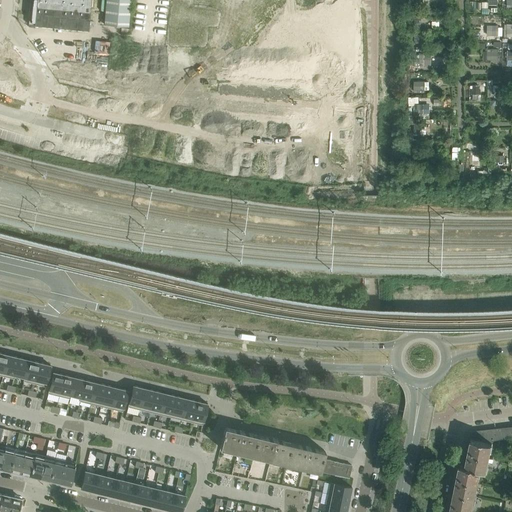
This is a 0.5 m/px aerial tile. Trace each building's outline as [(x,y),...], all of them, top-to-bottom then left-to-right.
[(36,0),(34,25),(94,30),(96,0),(36,0)] [(106,0),(104,24),(128,27),(130,0),(106,0)] [(488,26),(488,36),(498,36),(498,26),(488,26)] [(415,33),(414,42),(425,43),(426,35),(415,33)] [(97,40),(95,51),(110,52),(111,41),(97,40)] [(497,60),(497,52),(497,50),(486,50),(486,60),(497,60)] [(425,54),(415,54),(415,66),(425,66),(425,54)] [(425,93),(425,81),(414,81),(414,93),(425,93)] [(425,113),(425,106),(415,106),(414,114),(421,114),(421,113),(425,113)] [(461,145),(451,145),(451,158),(460,158),(461,145)] [(472,166),(481,166),(482,151),(473,151),(472,166)] [(504,163),(504,155),(496,155),(496,163),(504,163)] [(0,252),(115,280),(155,290),(160,292),(160,293),(176,297),(176,295),(191,299),(205,302),(229,307),(239,309),(249,311),(259,313),(268,314),(279,316),(289,318),(299,319),(308,321),(318,322),(328,323),(339,324),(349,325),(359,326),(363,326),(363,306),(341,304),(331,303),(321,302),(300,299),(290,298),(280,296),(269,294),(260,292),(248,290),(228,286),(225,285),(215,283),(204,281),(194,279),(175,274),(110,259),(53,245),(43,243),(27,239),(0,231),(0,252)] [(0,352),(0,375),(3,376),(8,355),(0,352)] [(8,355),(3,376),(13,379),(19,357),(8,355)] [(19,357),(13,379),(14,379),(15,375),(24,378),(23,381),(24,381),(29,360),(19,357)] [(29,360),(24,381),(34,384),(40,363),(29,360)] [(40,363),(34,384),(45,387),(51,365),(40,363)] [(48,393),(47,399),(57,402),(59,396),(64,375),(53,372),(48,393)] [(64,375),(59,396),(69,399),(75,377),(64,375)] [(70,399),(69,403),(78,406),(79,401),(80,401),(85,380),(75,377),(69,399),(70,399)] [(85,380),(80,401),(90,404),(96,382),(85,380)] [(96,382),(90,404),(101,406),(106,385),(96,382)] [(106,385),(101,406),(111,409),(117,388),(106,385)] [(128,407),(126,413),(137,415),(138,414),(144,388),(133,385),(132,391),(128,407)] [(117,388),(111,409),(122,412),(128,390),(117,388)] [(144,388),(138,414),(148,417),(149,412),(155,391),(144,388)] [(155,391),(149,412),(160,415),(165,393),(155,391)] [(165,393),(160,415),(170,417),(176,396),(165,393)] [(176,396),(170,417),(181,420),(186,398),(176,396)] [(186,398),(181,420),(191,422),(197,401),(186,398)] [(197,401),(191,422),(202,425),(208,404),(197,401)] [(221,443),(220,448),(237,452),(242,431),(225,427),(222,438),(221,443)] [(505,428),(485,430),(482,441),(492,443),(492,440),(506,439),(505,428)] [(485,430),(472,432),(471,439),(482,441),(485,430)] [(242,431),(237,452),(253,456),(258,435),(242,431)] [(258,435),(253,456),(270,460),(275,439),(258,435)] [(275,439),(270,460),(286,464),(291,443),(275,439)] [(482,441),(471,439),(465,465),(465,466),(480,469),(486,470),(492,443),(482,441)] [(291,443),(286,464),(303,467),(307,447),(291,443)] [(5,446),(0,466),(0,468),(9,471),(15,449),(5,446)] [(307,447),(303,467),(320,472),(323,458),(325,451),(307,447)] [(15,449),(9,471),(20,473),(25,451),(15,449)] [(45,456),(40,478),(50,481),(55,459),(57,452),(47,449),(45,456)] [(25,451),(20,473),(29,476),(35,454),(25,451)] [(55,459),(50,481),(60,483),(65,461),(66,455),(57,453),(55,459)] [(35,454),(29,476),(40,478),(45,456),(35,454)] [(323,458),(320,472),(320,471),(349,478),(352,465),(337,461),(323,458)] [(65,461),(60,483),(69,485),(71,477),(75,463),(65,461)] [(459,464),(454,492),(475,496),(480,469),(465,466),(465,465),(459,464)] [(85,471),(81,488),(91,491),(96,473),(85,471)] [(96,473),(91,491),(101,493),(106,476),(96,473)] [(106,476),(101,493),(111,496),(115,478),(106,476)] [(115,478),(111,496),(121,498),(125,480),(115,478)] [(125,480),(121,498),(131,501),(135,483),(125,480)] [(324,481),(322,492),(328,494),(349,498),(352,487),(330,482),(330,483),(324,481)] [(135,483),(131,501),(141,503),(145,485),(135,483)] [(145,485),(141,503),(151,506),(155,488),(145,485)] [(155,488),(151,506),(161,508),(165,490),(155,488)] [(165,490),(161,508),(170,510),(175,492),(165,490)] [(175,492),(170,510),(177,511),(181,511),(185,495),(175,492)] [(454,492),(449,511),(471,511),(475,496),(454,492)] [(0,501),(0,511),(7,511),(12,496),(2,493),(0,501)] [(328,494),(326,504),(347,509),(349,498),(328,494)] [(12,496),(7,511),(18,511),(21,498),(12,496)]
